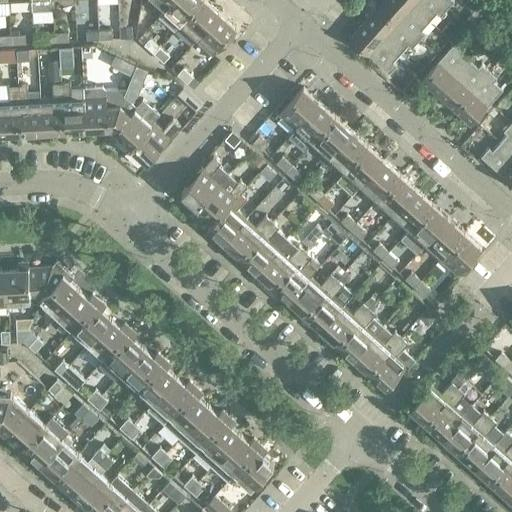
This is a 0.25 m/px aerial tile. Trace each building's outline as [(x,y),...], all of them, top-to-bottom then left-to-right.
[(54,9),(53,0),(31,0),(32,10),(54,9)] [(152,0),(164,10),(173,0),(152,0)] [(175,31),(180,25),(202,0),(173,0),(164,10),(159,16),(175,31)] [(221,12),(207,0),(202,0),(180,25),(197,39),(221,12)] [(430,20),(407,0),(384,0),(380,4),(419,40),(427,32),(423,28),(430,20)] [(448,7),(440,0),(407,0),(430,20),(437,12),(441,16),(448,7)] [(419,40),(380,4),(366,21),(401,52),(408,45),(412,48),(419,40)] [(238,27),(221,12),(197,39),(213,54),(238,27)] [(8,21),(0,21),(0,29),(0,34),(8,33),(8,21)] [(401,52),(366,21),(351,37),(390,72),(398,64),(394,61),(401,52)] [(99,38),(99,29),(86,30),(86,39),(99,38)] [(99,38),(113,37),(112,29),(99,29),(99,38)] [(56,41),(69,40),(68,31),(56,32),(56,41)] [(56,41),(56,32),(42,32),(43,41),(56,41)] [(0,43),(26,42),(25,33),(0,34),(0,43)] [(150,37),(144,43),(155,53),(161,46),(150,37)] [(457,40),(422,79),(439,94),(471,58),(463,51),(466,48),(457,40)] [(161,46),(155,53),(164,61),(170,54),(161,46)] [(32,56),(32,48),(7,49),(8,57),(32,56)] [(502,66),(507,60),(508,59),(502,54),(496,61),(502,66)] [(471,58),(439,94),(455,109),(491,70),(483,62),(480,66),(471,58)] [(178,73),(187,82),(193,75),(183,67),(178,73)] [(491,70),(455,109),(472,124),(505,88),(495,80),(498,76),(491,70)] [(53,98),(42,99),(43,131),(65,130),(63,82),(60,82),(60,72),(51,72),(51,82),(53,82),(53,98)] [(10,101),(0,101),(0,130),(0,133),(22,132),(19,84),(17,84),(17,75),(6,76),(6,83),(9,83),(9,85),(10,85),(10,101)] [(84,88),(71,89),(71,81),(63,82),(65,130),(86,129),(84,88)] [(28,84),(19,84),(22,132),(43,131),(42,99),(28,99),(28,84)] [(280,113),(297,128),(321,101),(304,86),(280,113)] [(106,87),(84,88),(86,129),(112,128),(124,95),(107,95),(106,87)] [(202,104),(189,92),(183,87),(177,93),(196,110),(202,104)] [(131,145),(153,121),(160,113),(144,98),(137,106),(125,96),(121,104),(112,128),(131,145)] [(321,101),(297,128),(313,142),(337,116),(321,101)] [(337,116),(313,142),(329,157),(353,130),(337,116)] [(153,121),(131,145),(148,161),(181,125),(173,118),(163,129),(153,121)] [(511,121),(511,122),(504,130),(508,133),(501,141),(511,151),(511,121)] [(353,130),(329,157),(345,171),(369,144),(353,130)] [(253,141),(263,149),(269,143),(259,134),(253,141)] [(511,181),(511,151),(501,141),(493,150),(489,147),(482,155),(511,181)] [(369,144),(345,171),(361,185),(385,159),(369,144)] [(183,190),(200,205),(221,181),(212,173),(222,161),(215,155),(183,190)] [(282,155),(276,162),(296,179),(302,173),(282,155)] [(385,159),(361,185),(378,200),(401,173),(385,159)] [(401,173),(378,200),(394,214),(417,188),(401,173)] [(221,181),(200,205),(215,219),(208,226),(209,227),(247,184),(241,178),(230,190),(221,181)] [(247,184),(209,227),(225,242),(247,217),(238,209),(248,198),(242,192),(248,185),(247,184)] [(314,184),(309,191),(319,200),(325,194),(314,184)] [(298,190),(296,188),(289,195),(292,198),(298,190)] [(417,188),(394,214),(410,229),(434,202),(417,188)] [(325,194),(319,200),(328,208),(334,202),(325,194)] [(434,202),(410,229),(426,243),(450,216),(434,202)] [(347,213),(341,220),(361,237),(367,231),(347,213)] [(247,217),(225,242),(242,256),(274,220),(266,214),(256,225),(247,217)] [(450,216),(426,243),(442,257),(466,231),(450,216)] [(274,220),(242,256),(258,271),(280,246),(270,237),(280,226),(274,220)] [(336,227),(331,233),(340,241),(345,235),(336,227)] [(466,231),(442,257),(459,272),(483,246),(466,231)] [(309,245),(315,237),(310,232),(303,240),(309,245)] [(356,244),(348,237),(342,243),(350,250),(356,244)] [(379,242),(373,249),(384,258),(389,251),(379,242)] [(280,246),(258,271),(274,285),(306,249),(299,243),(289,254),(280,246)] [(306,249),(274,285),(290,299),(312,275),(303,267),(313,256),(306,249)] [(368,265),(374,259),(363,250),(358,256),(368,265)] [(389,251),(384,258),(393,266),(399,260),(389,251)] [(19,268),(6,268),(8,307),(17,307),(17,301),(30,301),(30,298),(40,297),(40,299),(41,300),(40,267),(29,267),(29,261),(19,262),(19,268)] [(52,266),(40,267),(41,300),(51,308),(47,313),(53,319),(79,289),(70,281),(74,277),(56,261),(52,266)] [(416,287),(422,280),(411,271),(405,277),(416,287)] [(312,275),(290,299),(306,314),(338,278),(331,272),(321,283),(312,275)] [(338,278),(306,314),(323,328),(344,304),(335,296),(345,284),(338,278)] [(416,287),(425,295),(431,288),(422,280),(416,287)] [(79,289),(53,319),(55,320),(58,315),(73,329),(99,300),(93,294),(89,298),(79,289)] [(344,304),(323,328),(339,343),(370,307),(372,309),(378,302),(375,299),(369,306),(363,301),(353,312),(344,304)] [(99,300),(73,329),(89,343),(112,318),(102,310),(106,305),(99,300)] [(370,307),(339,343),(355,357),(377,333),(367,324),(377,313),(372,309),(370,307)] [(428,307),(422,314),(427,319),(434,311),(428,307)] [(112,318),(89,343),(105,357),(131,328),(125,322),(121,326),(112,318)] [(24,341),(30,329),(29,328),(16,329),(17,341),(24,341)] [(115,379),(122,372),(144,347),(134,338),(138,334),(131,328),(105,357),(99,364),(115,379)] [(35,350),(43,341),(30,329),(24,341),(35,350)] [(2,343),(10,343),(10,330),(1,331),(2,343)] [(377,333),(355,357),(371,372),(403,336),(395,330),(386,341),(377,333)] [(403,336),(371,372),(388,387),(410,363),(399,353),(409,342),(403,336)] [(144,347),(122,372),(138,386),(164,357),(157,351),(154,355),(144,347)] [(505,367),(511,360),(501,351),(495,358),(505,367)] [(164,357),(138,386),(154,401),(176,376),(167,367),(171,363),(164,357)] [(487,369),(492,363),(485,357),(479,363),(487,369)] [(63,360),(55,369),(68,380),(76,371),(63,360)] [(163,423),(196,386),(190,380),(186,384),(176,376),(154,401),(147,408),(163,423)] [(511,389),(511,381),(506,376),(498,385),(508,394),(511,389)] [(57,379),(49,389),(55,394),(64,385),(57,379)] [(410,407),(427,422),(459,386),(452,380),(442,392),(432,383),(410,407)] [(6,386),(0,385),(0,426),(8,433),(30,408),(11,391),(6,391),(6,386)] [(179,437),(208,404),(199,396),(203,392),(196,386),(163,423),(179,437)] [(459,386),(427,422),(443,436),(465,412),(456,404),(466,393),(459,386)] [(96,389),(87,398),(100,409),(108,400),(96,389)] [(81,417),(89,408),(83,403),(75,412),(81,417)] [(196,451),(228,414),(222,409),(218,413),(208,404),(179,437),(196,451)] [(465,412),(443,436),(459,451),(496,410),(493,407),(488,412),(484,409),(474,421),(465,412)] [(30,408),(8,433),(17,442),(13,446),(20,452),(46,423),(30,408)] [(81,417),(82,418),(88,423),(96,414),(89,408),(81,417)] [(496,410),(459,451),(476,465),(497,441),(488,432),(498,421),(497,421),(502,415),(496,410)] [(212,466),(241,433),(231,425),(235,420),(228,414),(196,451),(212,466)] [(40,462),(66,433),(69,430),(53,415),(46,423),(20,452),(26,458),(30,453),(40,462)] [(128,418),(119,427),(132,438),(140,429),(128,418)] [(66,433),(40,462),(50,471),(46,475),(52,481),(79,452),(69,443),(73,439),(66,433)] [(234,472),(260,443),(254,437),(250,442),(241,433),(212,466),(228,480),(234,472)] [(497,441),(476,465),(492,480),(511,456),(511,442),(506,449),(497,441)] [(260,443),(234,472),(251,487),(274,463),(263,453),(267,449),(260,443)] [(160,446),(152,455),(164,467),(172,457),(160,446)] [(79,452),(52,481),(59,487),(63,483),(72,491),(106,453),(100,448),(88,460),(79,452)] [(106,453),(72,491),(82,500),(78,504),(84,510),(111,481),(101,472),(105,468),(104,467),(112,459),(106,453)] [(511,456),(492,480),(508,494),(511,489),(511,456)] [(95,511),(111,511),(130,491),(133,488),(117,473),(111,481),(84,510),(86,511),(94,511),(95,511)] [(194,476),(185,486),(196,495),(204,486),(194,476)] [(140,511),(149,502),(133,488),(130,491),(111,511),(140,511)] [(206,504),(214,511),(228,511),(231,509),(214,495),(206,504)] [(160,511),(149,502),(140,511),(160,511)]
